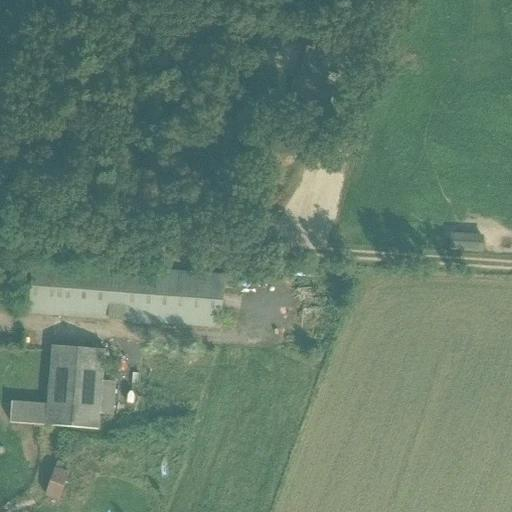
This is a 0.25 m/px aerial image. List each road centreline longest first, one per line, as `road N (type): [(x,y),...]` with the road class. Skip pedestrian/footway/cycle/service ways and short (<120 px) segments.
road 1 (track): [(511,267),(0,236)]
road 2 (unclassified): [(0,208),(70,0)]
